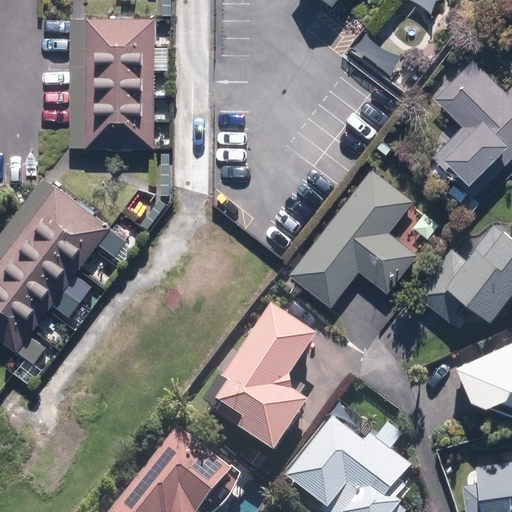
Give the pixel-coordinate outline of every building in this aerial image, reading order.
[(150,136),(151,1),(63,0),(58,0),(57,136),(150,136)] [(475,195),(511,162),(511,99),(476,59),(436,95),(463,125),(431,154),(441,166),(446,162),(475,195)] [(98,210),(21,157),(0,187),(0,328),(11,336),(98,210)] [(416,202),(373,168),(289,273),(329,305),(356,272),(385,295),(418,255),(390,233),(416,202)] [(464,264),(449,252),(415,295),(461,331),(475,314),(487,324),(511,292),(511,239),(511,240),(502,232),(483,255),(476,249),(464,264)] [(316,339),(271,308),(205,404),(275,452),(306,406),(281,389),(316,339)] [(511,344),(458,369),(477,410),(504,397),(511,413),(511,344)] [(365,443),(332,416),(285,474),(327,507),(344,486),(359,498),(347,511),(402,511),(404,510),(390,499),(417,466),(375,432),(365,443)] [(215,511),(241,477),(178,430),(117,511),(215,511)] [(462,478),(466,511),(511,511),(511,454),(474,460),(476,476),(462,478)]
